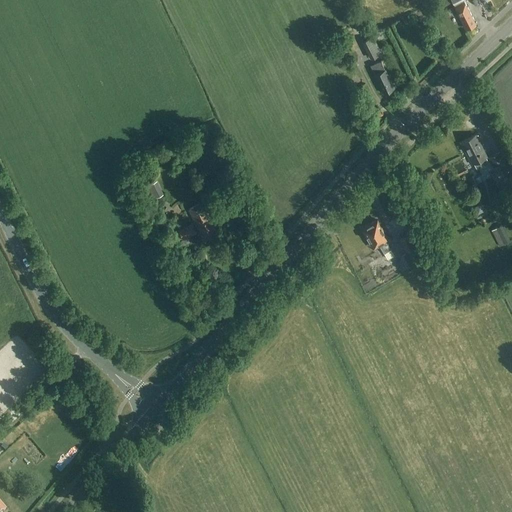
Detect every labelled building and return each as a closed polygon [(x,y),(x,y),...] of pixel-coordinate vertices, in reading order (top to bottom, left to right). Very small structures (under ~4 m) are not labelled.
[(466,29),(476,24),(464,1),(455,7),(466,29)] [(365,27),(362,22),(355,26),(357,31),(365,27)] [(362,41),(371,59),(382,54),(373,36),(362,41)] [(383,92),(394,88),(386,70),(385,70),(381,61),(372,65),(376,74),(375,74),(383,92)] [(489,163),(475,135),(460,142),(472,164),(474,163),(478,169),(489,163)] [(504,172),(509,169),(501,152),(488,158),(497,175),(498,175),(502,183),(508,180),(504,172)] [(247,203),(242,192),(224,200),(230,211),(247,203)] [(205,240),(217,234),(211,220),(212,219),(204,203),(190,209),(205,240)] [(385,240),(389,238),(377,220),(363,229),(374,247),(379,244),(388,259),(394,255),(391,250),(391,249),(385,240)] [(180,230),(184,239),(196,234),(191,224),(180,230)] [(409,233),(400,238),(399,238),(406,251),(416,245),(409,233)] [(416,263),(428,256),(422,247),(410,253),(416,263)] [(402,259),(396,262),(396,263),(402,272),(414,265),(407,253),(401,257),(402,259)] [(8,443),(3,448),(7,452),(5,453),(10,457),(17,449),(13,445),(12,446),(8,443)]
